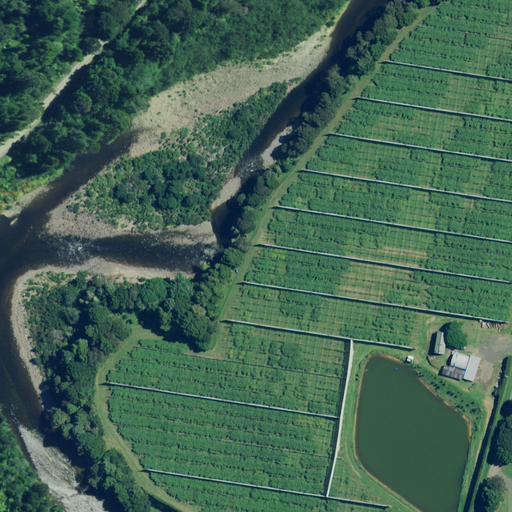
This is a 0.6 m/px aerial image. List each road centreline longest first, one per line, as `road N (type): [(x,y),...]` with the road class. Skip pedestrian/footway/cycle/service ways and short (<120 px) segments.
road 1 (unclassified): [(461,511),(511,313)]
road 2 (tertiary): [(138,0),(0,150)]
